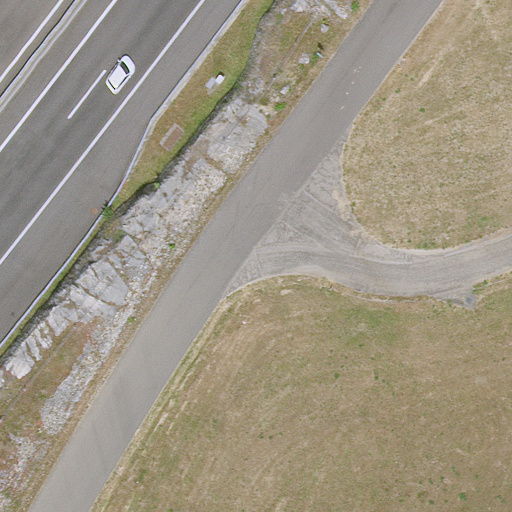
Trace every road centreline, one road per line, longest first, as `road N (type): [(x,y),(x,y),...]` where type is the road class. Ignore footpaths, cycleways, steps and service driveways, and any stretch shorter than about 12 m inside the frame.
road 1 (unclassified): [(406,0),(257,197),(60,511)]
road 2 (motorway): [(0,208),(160,0)]
